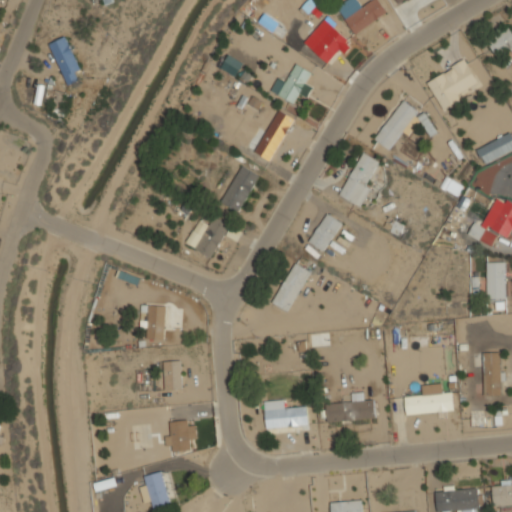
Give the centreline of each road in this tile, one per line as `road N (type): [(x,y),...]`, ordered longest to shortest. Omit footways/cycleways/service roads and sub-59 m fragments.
road 1 (residential): [(511,439),(232,472),(224,293)]
road 2 (residential): [(480,0),(372,64),(224,293)]
road 3 (residential): [(224,293),(20,218)]
road 4 (residential): [(0,290),(46,141),(41,127),(0,109)]
